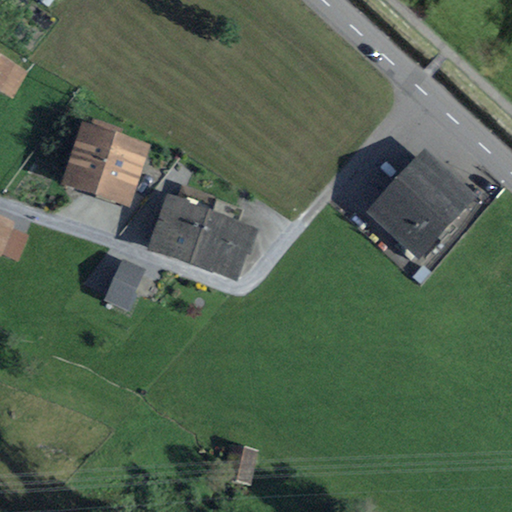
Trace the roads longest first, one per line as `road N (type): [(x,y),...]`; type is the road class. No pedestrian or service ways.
road 1 (residential): [(0,202),(235,287),(248,285),(393,122),(416,84)]
road 2 (primary): [(416,84),(511,172)]
road 3 (primary): [(323,0),(416,84)]
